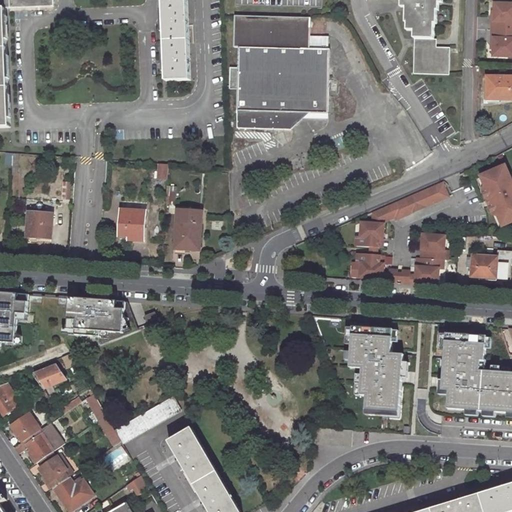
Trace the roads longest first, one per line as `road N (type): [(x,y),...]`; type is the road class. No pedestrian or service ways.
road 1 (residential): [(511,310),(264,293)]
road 2 (residential): [(264,293),(270,250),(280,242),(452,167)]
road 3 (residential): [(511,453),(364,453),(320,478),(289,511)]
road 4 (residential): [(63,18),(26,19),(29,116),(94,114)]
road 5 (residential): [(452,167),(356,0)]
road 6 (residential): [(264,293),(81,280)]
road 7 (residential): [(81,280),(94,114)]
road 8 (residential): [(469,160),(471,0)]
road 9 (residential): [(201,0),(200,98),(188,110),(145,113)]
